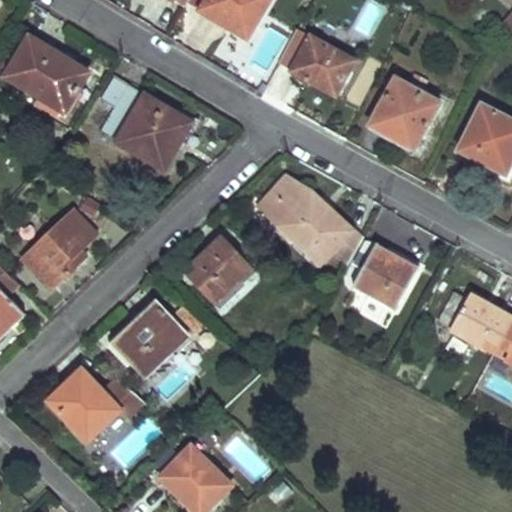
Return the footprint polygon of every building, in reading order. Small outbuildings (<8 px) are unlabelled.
[(206,0),(202,7),(211,12),(219,16),(221,11),(253,27),(267,0),(206,0)] [(511,0),(499,0),(509,9),(511,5),(511,0)] [(511,8),(499,24),(511,34),(511,8)] [(337,92),(347,75),(356,58),(312,34),(293,68),(337,92)] [(67,114),(79,95),(91,75),(31,38),(7,78),(67,114)] [(388,135),(389,133),(389,132),(418,147),(443,98),(398,75),(371,126),(388,135)] [(103,102),(109,105),(114,109),(100,132),(167,171),(194,124),(116,78),(103,102)] [(488,163),(499,168),(510,173),(511,169),(511,115),(485,103),(460,155),(486,168),(488,163)] [(364,241),(311,195),(309,196),(287,176),(259,206),(279,224),(282,230),(322,263),(335,250),(351,264),(364,241)] [(52,289),(67,275),(81,261),(76,255),(96,235),(74,212),(25,260),(52,289)] [(196,284),(205,293),(214,302),(238,278),(241,281),(253,269),(224,240),(193,271),(201,279),(196,284)] [(398,311),(409,291),(420,270),(377,247),(355,288),(398,311)] [(0,338),(25,314),(9,296),(22,285),(13,278),(0,265),(0,338)] [(498,348),(511,323),(511,318),(499,312),(498,316),(484,308),(487,304),(471,296),(468,302),(456,295),(440,324),(483,347),(486,342),(498,348)] [(156,304),(115,343),(146,374),(203,322),(186,303),(170,318),(156,304)] [(511,323),(498,348),(511,355),(508,362),(511,363),(511,323)] [(144,403),(117,377),(102,392),(82,372),(48,404),(86,442),(118,411),(127,420),(144,403)] [(207,431),(191,446),(202,457),(218,441),(207,431)] [(169,449),(158,460),(169,470),(163,475),(175,486),(173,488),(197,511),(207,511),(232,486),(202,457),(191,446),(179,459),(169,449)]
